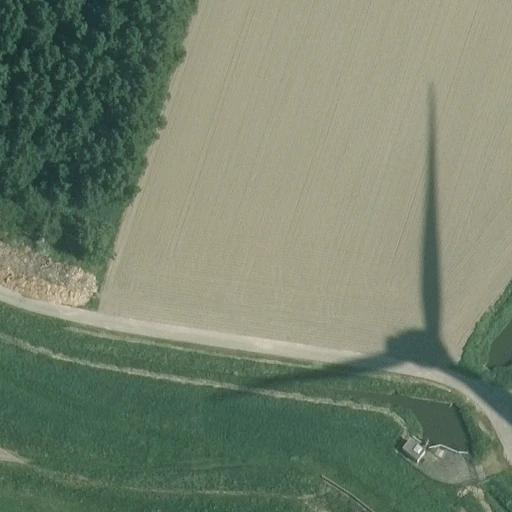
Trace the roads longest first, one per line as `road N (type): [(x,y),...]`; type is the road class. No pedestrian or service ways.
road 1 (track): [(511,463),(484,408),(448,379),(114,331),(0,299)]
road 2 (track): [(0,363),(110,389),(411,436),(462,511)]
